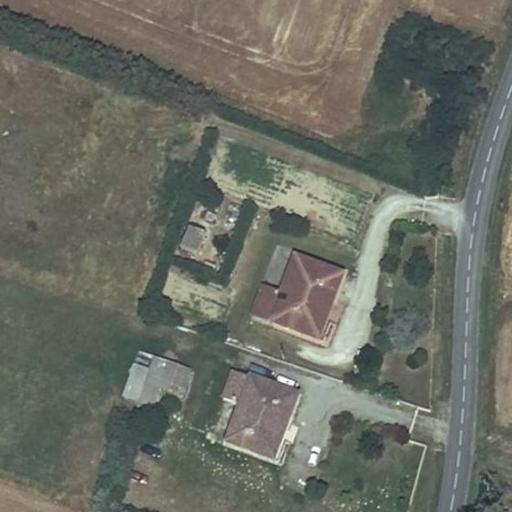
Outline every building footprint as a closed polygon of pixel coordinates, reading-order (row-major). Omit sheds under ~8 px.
[(197,256),(206,235),(189,229),(181,249),(197,256)] [(329,311),(342,276),(296,259),(282,296),(265,289),(255,316),(314,337),(325,309),(329,311)] [(319,339),(329,311),(325,309),(314,337),(319,339)] [(185,395),(193,371),(155,357),(139,403),(155,408),(162,388),(185,395)] [(284,431),(297,396),(234,372),(224,400),(242,406),(228,443),(269,458),(280,430),(284,431)] [(274,460),(284,431),(280,430),(269,458),(274,460)]
